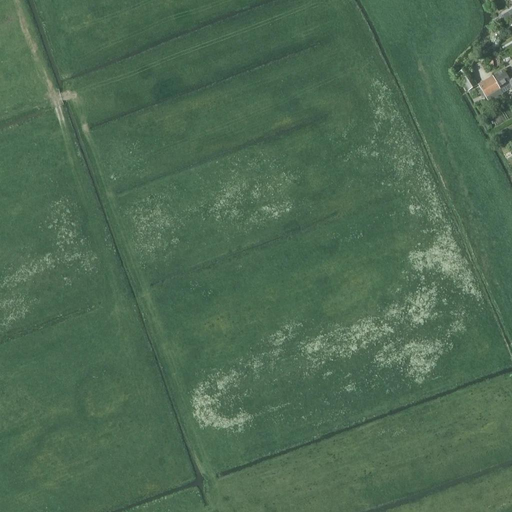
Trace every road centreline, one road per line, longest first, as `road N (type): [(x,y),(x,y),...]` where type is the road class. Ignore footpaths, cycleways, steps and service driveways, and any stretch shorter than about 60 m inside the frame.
road 1 (track): [(126,317),(16,0)]
road 2 (track): [(460,0),(472,22),(441,64),(446,94),(511,226)]
